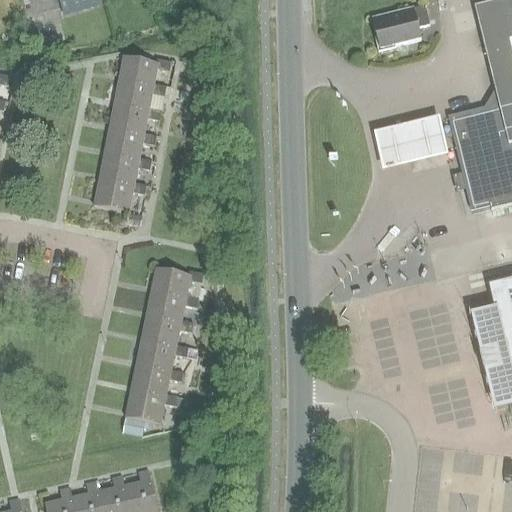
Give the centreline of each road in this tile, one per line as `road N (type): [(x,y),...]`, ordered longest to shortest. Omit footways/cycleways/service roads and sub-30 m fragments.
road 1 (secondary): [(300,405),(288,0)]
road 2 (unclassified): [(300,405),(369,409),(393,427),(404,451),(398,511)]
road 3 (residential): [(0,231),(99,252),(93,299)]
